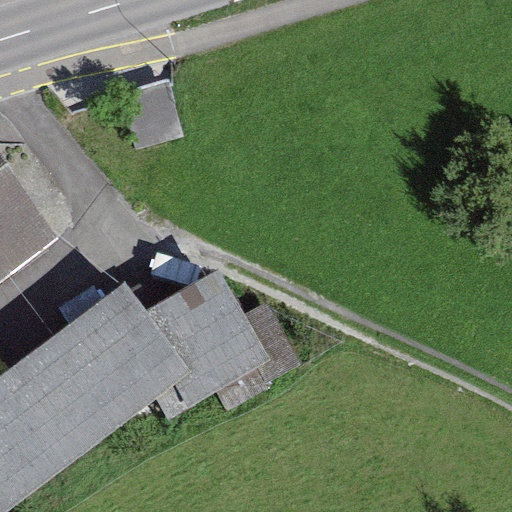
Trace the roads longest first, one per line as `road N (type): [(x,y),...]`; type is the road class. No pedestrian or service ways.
road 1 (track): [(511,401),(192,251),(75,173),(0,73)]
road 2 (tertiary): [(0,41),(138,0)]
